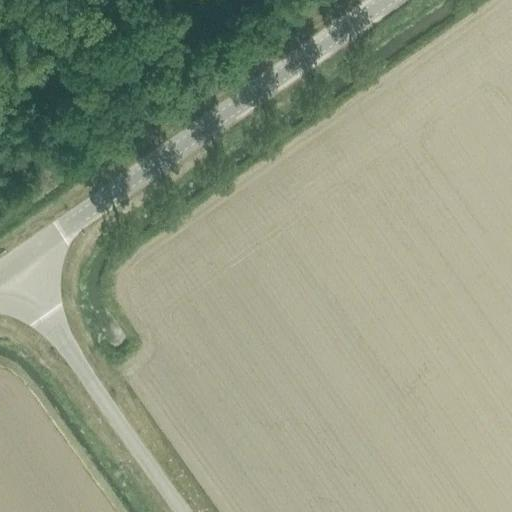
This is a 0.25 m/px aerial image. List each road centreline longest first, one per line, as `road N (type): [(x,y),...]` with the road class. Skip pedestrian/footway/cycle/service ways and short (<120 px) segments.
road 1 (unclassified): [(10,266),(388,0)]
road 2 (unclassified): [(10,266),(180,511)]
